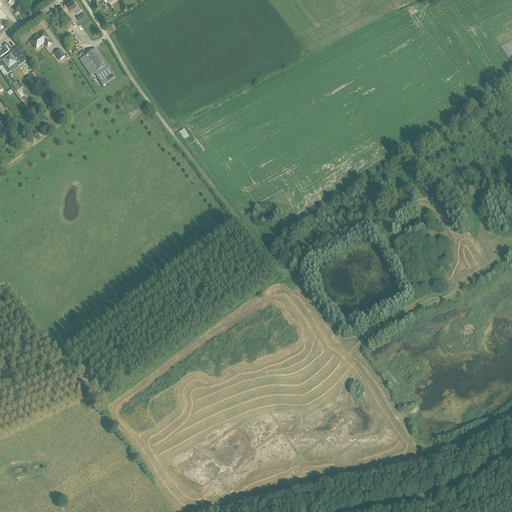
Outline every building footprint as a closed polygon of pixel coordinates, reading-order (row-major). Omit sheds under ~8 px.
[(75,13),(81,10),(74,0),(73,0),(66,5),(71,12),(73,10),(75,13)] [(22,7),(18,10),(21,15),(18,17),(21,21),(28,16),(22,7)] [(86,18),(83,13),(78,17),(81,22),(86,18)] [(49,40),(43,32),(37,37),(35,39),(31,41),(36,49),(44,43),(47,47),(51,44),(48,40),(49,40)] [(1,66),(0,67),(0,70),(4,77),(7,74),(7,75),(11,72),(9,69),(16,64),(19,67),(22,64),(27,61),(21,52),(17,47),(14,49),(12,50),(14,53),(2,61),(3,62),(0,64),(1,66)] [(60,49),(55,53),(60,60),(65,56),(60,49)] [(115,77),(97,49),(80,60),(91,77),(95,74),(103,86),(115,77)] [(186,128),(181,131),(186,140),(191,137),(186,128)]
